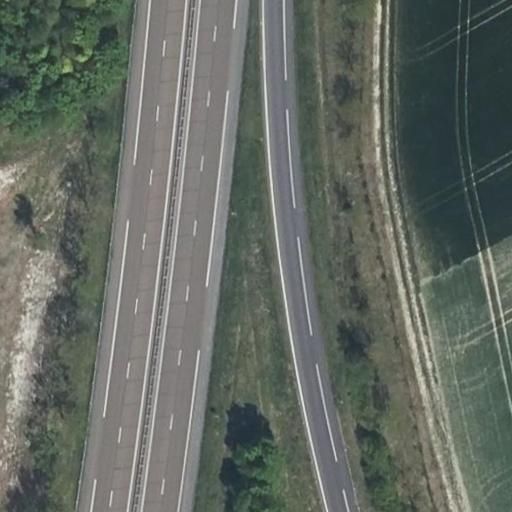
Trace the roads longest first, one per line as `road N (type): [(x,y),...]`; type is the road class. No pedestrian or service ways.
road 1 (track): [(453,511),(375,156),(383,0)]
road 2 (motorway): [(334,511),(315,432),(286,185),(277,0)]
road 3 (motorway): [(162,511),(223,0)]
road 4 (motorway): [(170,0),(113,511)]
